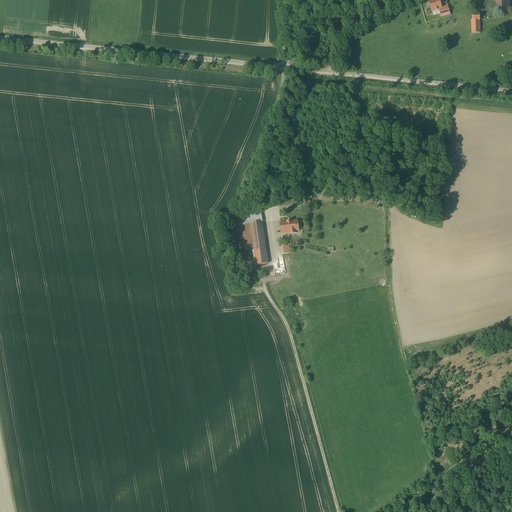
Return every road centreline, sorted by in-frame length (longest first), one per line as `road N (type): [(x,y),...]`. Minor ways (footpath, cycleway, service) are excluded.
road 1 (unclassified): [(0,39),(283,67)]
road 2 (track): [(264,279),(291,337),(337,511)]
road 3 (unclassified): [(283,67),(511,91)]
road 4 (unclassified): [(511,419),(394,511)]
